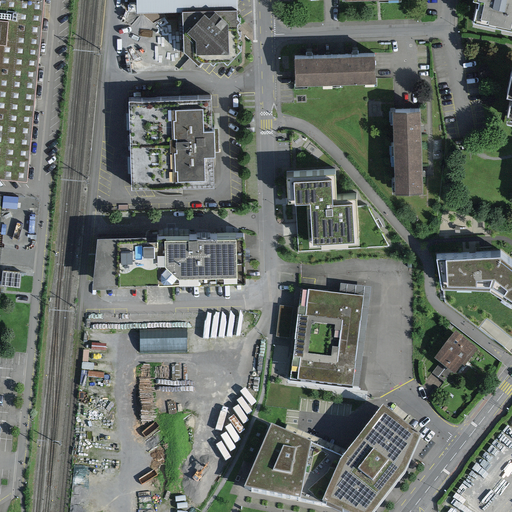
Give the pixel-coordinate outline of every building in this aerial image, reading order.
[(0,0),(0,175),(22,178),(27,178),(28,167),(29,155),(34,111),(35,99),(38,66),(39,54),(44,0),(0,0)] [(234,8),(234,0),(140,0),(140,10),(181,9),(234,8)] [(511,0),(475,0),(476,2),(474,2),(470,20),(511,28),(511,0)] [(242,45),(234,8),(181,9),(189,47),(201,60),(230,59),(242,45)] [(309,54),(295,55),(296,81),(379,79),(378,52),(356,53),(309,54)] [(212,93),(129,96),(131,172),(132,186),(149,185),(155,185),(214,183),(212,107),(212,95),(212,93)] [(421,109),(391,110),(393,192),(422,191),(422,174),(421,128),(421,109)] [(335,167),(287,171),(288,197),(296,197),(299,250),(389,244),(368,204),(357,205),(356,192),(337,193),(335,167)] [(4,208),(18,208),(19,198),(5,197),(4,208)] [(242,232),(159,234),(160,280),(244,278),(242,232)] [(92,282),(160,280),(159,234),(97,236),(92,282)] [(511,258),(501,249),(437,253),(443,284),(489,286),(511,301),(511,258)] [(364,300),(308,293),(300,354),(297,383),(352,390),(364,300)] [(141,331),(141,354),(189,353),(188,330),(141,331)] [(478,351),(459,335),(438,361),(458,376),(478,351)] [(341,465),(322,507),(334,511),(377,511),(405,477),(422,440),(402,425),(384,410),(345,460),(341,465)] [(311,445),(272,428),(245,491),(301,503),(311,445)] [(345,460),(311,445),(301,503),(322,507),(341,465),(345,460)]
